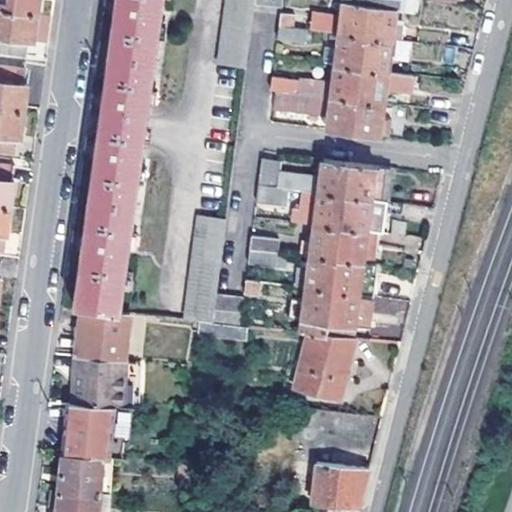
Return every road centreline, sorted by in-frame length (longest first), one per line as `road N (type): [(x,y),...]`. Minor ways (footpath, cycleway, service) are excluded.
road 1 (residential): [(376,511),(507,0)]
road 2 (residential): [(9,511),(74,0)]
